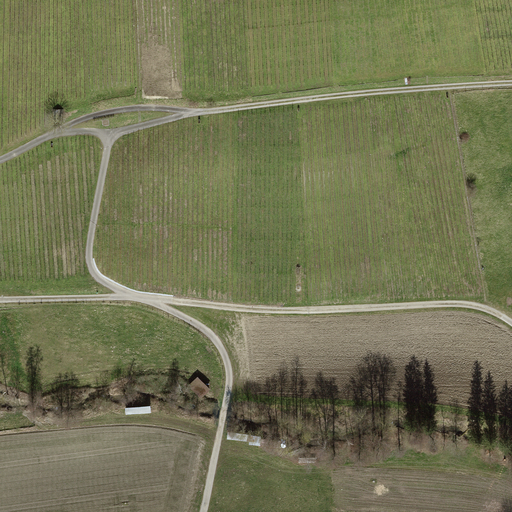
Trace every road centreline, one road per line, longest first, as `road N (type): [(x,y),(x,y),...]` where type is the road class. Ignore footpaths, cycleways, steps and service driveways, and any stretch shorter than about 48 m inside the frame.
road 1 (track): [(511,82),(198,111),(122,108),(56,127),(0,158)]
road 2 (track): [(0,299),(133,296),(334,310),(457,303),(511,324)]
road 3 (track): [(204,511),(226,404),(224,354),(200,326),(97,277),(89,259),(112,132)]
road 4 (track): [(56,127),(112,132),(198,111)]
